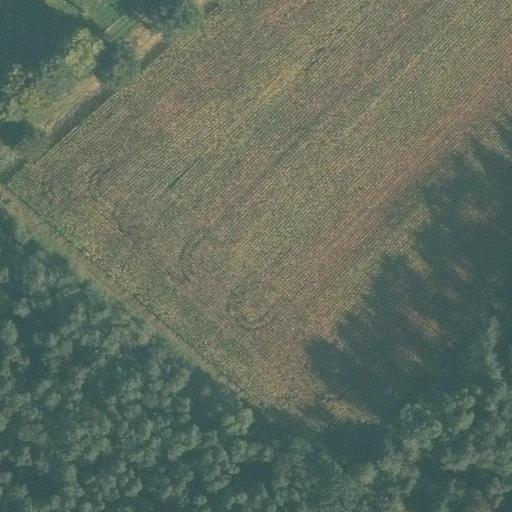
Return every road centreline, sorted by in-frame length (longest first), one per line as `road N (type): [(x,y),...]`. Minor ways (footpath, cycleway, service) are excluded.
road 1 (track): [(374,511),(0,201)]
road 2 (track): [(156,0),(0,129)]
